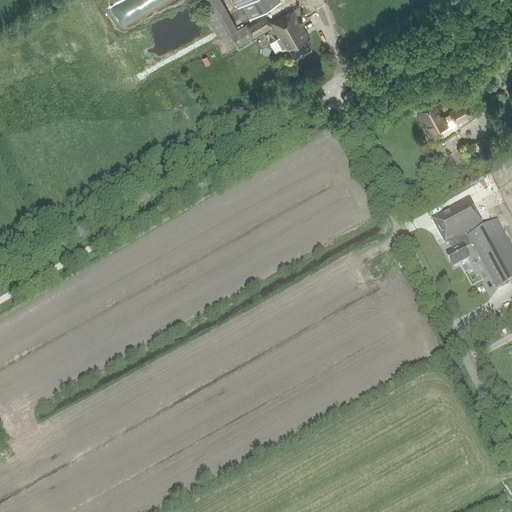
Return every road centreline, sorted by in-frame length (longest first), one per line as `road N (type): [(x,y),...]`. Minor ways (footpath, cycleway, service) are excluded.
road 1 (unclassified): [(511,449),(333,92)]
road 2 (secondary): [(0,281),(333,92)]
road 3 (secondary): [(333,92),(493,0)]
